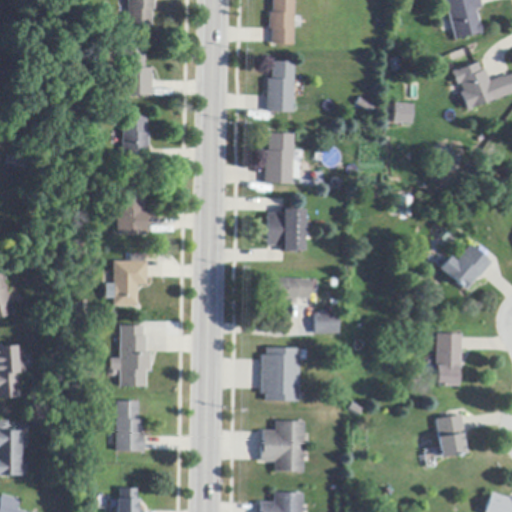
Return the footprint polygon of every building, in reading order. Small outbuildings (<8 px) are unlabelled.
[(153,0),(153,10),(151,10),(150,26),(126,26),(126,0),(153,0)] [(292,0),(292,46),(270,46),(270,44),(271,30),(268,30),(268,14),(271,14),(271,0),(292,0)] [(477,0),(479,6),(480,10),(476,11),(479,22),(483,35),(478,36),(478,35),(455,41),(452,31),(448,16),(444,0),(477,0)] [(150,83),(150,95),(150,97),(121,97),(121,47),(143,47),(143,70),(150,70),(150,83)] [(293,63),(292,114),(273,114),(266,114),(266,97),(266,80),(271,80),(271,63),(293,63)] [(484,71),(489,83),(503,77),(503,78),(510,76),(511,75),(511,77),(511,94),(494,102),(493,100),(474,108),(475,109),(467,112),(461,94),(460,93),(463,92),(460,85),(457,86),(456,84),(452,73),(457,71),(458,72),(477,64),(480,72),(484,71)] [(370,114),(355,105),(359,99),(374,107),(370,114)] [(394,105),(413,106),(412,126),(393,125),(394,105)] [(148,151),(148,163),(148,167),(126,167),(126,149),(121,149),(121,146),(121,133),(121,118),(146,118),(146,133),(148,133),(148,151)] [(293,135),(292,163),(291,178),(291,186),(265,185),(264,185),(264,169),(264,152),(267,152),(268,135),(293,135)] [(466,177),(473,168),(480,173),(473,182),(466,177)] [(146,212),(146,232),(146,236),(140,236),(140,235),(116,235),(116,223),(116,213),(116,209),(117,209),(118,190),(145,191),(144,208),(146,208),(146,212)] [(283,209),(296,209),(296,211),(303,211),(303,222),(303,241),(303,254),(284,254),(279,254),(279,247),(268,247),(266,247),(266,215),(269,215),(279,215),(279,209),(283,209)] [(476,251),(491,264),(481,276),(479,278),(478,277),(466,292),(446,275),(445,276),(439,270),(449,258),(455,263),(470,245),(476,251)] [(130,263),(146,263),(146,278),(146,287),(136,287),(136,307),(112,307),(112,299),(104,299),(104,286),(104,285),(112,285),(112,273),(112,263),(130,263)] [(0,277),(11,316),(0,319),(0,277)] [(308,301),(292,300),(267,299),(267,280),(310,281),(309,301),(308,301)] [(76,315),(77,301),(85,302),(85,316),(76,315)] [(339,336),(314,336),(314,314),(339,314),(339,336)] [(140,327),(142,327),(142,337),(145,337),(145,353),(145,354),(149,354),(149,371),(145,371),(145,388),(118,388),(119,327),(140,327)] [(461,339),(461,351),(460,368),(458,368),(458,388),(436,387),(436,367),(435,367),(436,335),(461,335),(461,339)] [(18,398),(0,399),(0,347),(17,346),(18,358),(23,358),(24,373),(16,374),(18,398)] [(298,350),(298,351),(298,360),(297,394),(297,401),(297,403),(264,402),(264,395),(261,395),(261,390),(261,361),(261,356),(265,356),(265,349),(298,350)] [(143,438),(143,451),(143,454),(139,454),(139,452),(115,452),(115,446),(115,430),(115,402),(138,402),(138,421),(141,421),(141,434),(143,434),(143,438)] [(463,432),(464,435),(461,435),(464,455),(440,459),(436,438),(438,438),(435,420),(440,420),(458,417),(461,416),(463,432)] [(0,422),(6,422),(6,432),(19,432),(19,438),(25,438),(25,449),(19,449),(19,460),(25,460),(25,471),(19,471),(19,476),(0,476),(0,422)] [(304,423),(303,473),(273,472),(273,463),(259,463),(259,461),(259,446),(261,446),(261,434),(261,432),(274,432),(274,423),(304,423)] [(142,511),(115,511),(115,500),(119,500),(119,490),(136,490),(136,504),(137,504),(137,510),(142,510),(142,511)] [(302,495),(302,506),(302,511),(258,511),(259,505),(259,503),(273,503),(273,494),(302,495)] [(511,511),(485,511),(491,494),(508,499),(508,497),(511,498),(511,511)] [(21,511),(0,511),(0,495),(18,500),(15,510),(21,511)]
